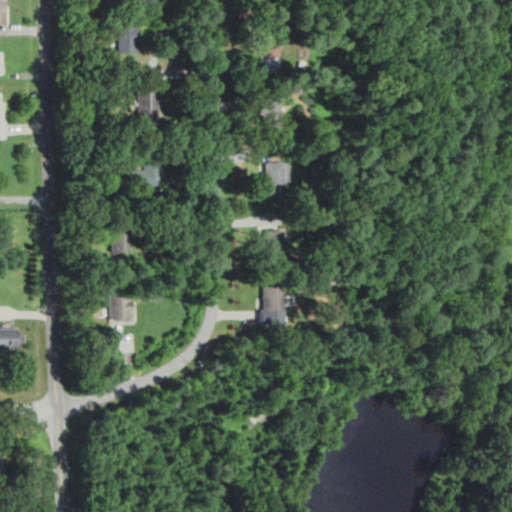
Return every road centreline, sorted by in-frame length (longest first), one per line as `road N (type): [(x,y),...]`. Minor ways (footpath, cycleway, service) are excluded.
road 1 (residential): [(63,511),(44,0)]
road 2 (residential): [(57,408),(156,374),(206,331),(216,281),(211,0)]
